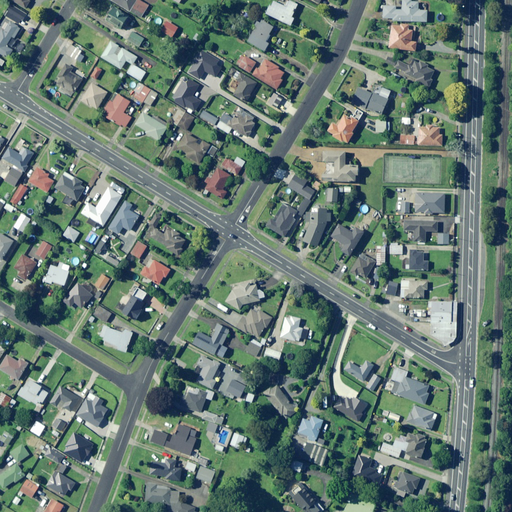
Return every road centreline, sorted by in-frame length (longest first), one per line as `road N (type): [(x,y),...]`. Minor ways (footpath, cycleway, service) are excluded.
road 1 (primary): [(467,365),(477,0)]
road 2 (tertiary): [(467,365),(431,354),(231,232)]
road 3 (residential): [(361,0),(337,59),(231,232)]
road 4 (tertiary): [(231,232),(13,99)]
road 5 (residential): [(231,232),(140,389)]
road 6 (residential): [(140,389),(0,304)]
road 7 (primary): [(456,511),(467,365)]
road 8 (residential): [(140,389),(95,511)]
